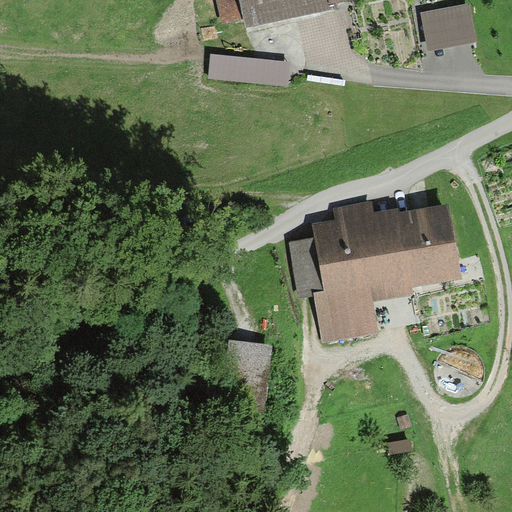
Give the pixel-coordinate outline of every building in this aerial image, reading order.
[(247,18),(334,0),(220,0),(224,19),(246,14),(247,18)] [(467,6),(423,14),(429,48),(473,41),(467,6)] [(286,87),(289,63),(211,56),(209,79),(286,87)] [(365,290),(457,276),(447,211),(319,231),(320,240),(292,244),(300,294),(317,291),(324,337),(372,330),(365,290)] [(270,351),(231,345),(223,407),(262,412),(270,351)]
